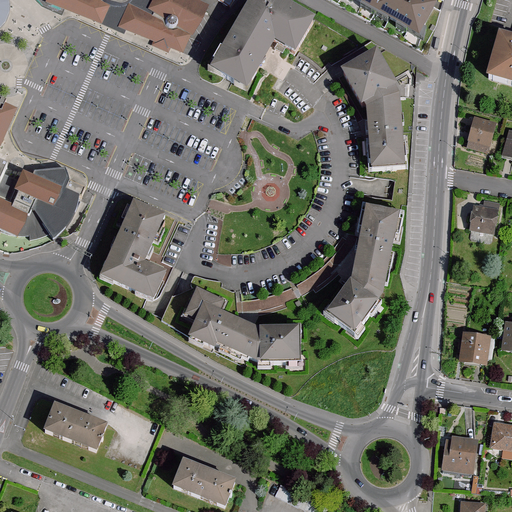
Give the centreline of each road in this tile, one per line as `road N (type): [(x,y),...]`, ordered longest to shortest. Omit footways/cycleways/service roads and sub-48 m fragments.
road 1 (tertiary): [(367,433),(338,428),(202,366),(83,292)]
road 2 (tertiary): [(66,328),(94,332),(277,417),(349,466)]
road 3 (tertiary): [(437,176),(462,0)]
road 4 (tertiary): [(434,238),(396,391)]
road 5 (tertiary): [(420,386),(434,238)]
